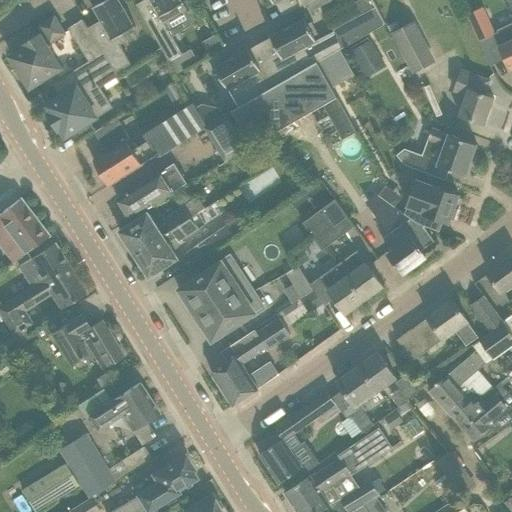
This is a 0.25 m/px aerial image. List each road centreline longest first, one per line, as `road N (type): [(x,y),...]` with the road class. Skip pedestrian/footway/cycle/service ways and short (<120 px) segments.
road 1 (residential): [(212,447),(511,228)]
road 2 (tertiary): [(212,447),(34,158)]
